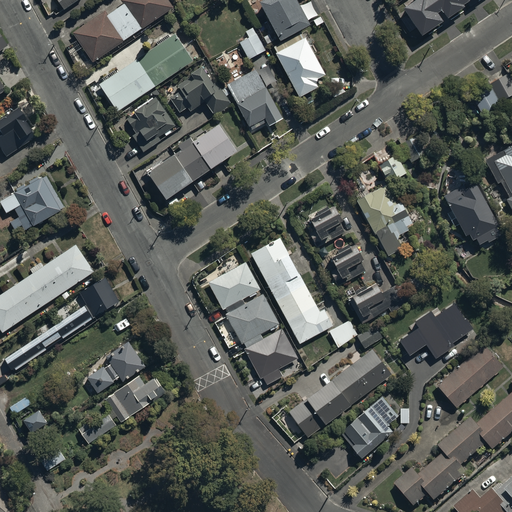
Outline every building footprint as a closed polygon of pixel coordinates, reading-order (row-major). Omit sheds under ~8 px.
[(56,0),(62,8),(73,0),(56,0)] [(166,0),(127,0),(122,4),(124,8),(109,19),(106,15),(74,36),(94,65),(174,11),(166,0)] [(260,0),(278,36),(293,28),(309,19),(308,17),(310,17),(318,14),(310,0),(304,0),(299,2),(298,0),(260,0)] [(417,0),(404,9),(423,36),(444,21),(438,13),(442,10),(448,18),(465,7),(463,5),(470,0),(469,0),(417,0)] [(266,53),(253,30),(247,34),(250,40),(240,46),(249,63),(266,53)] [(274,49),(298,94),(317,84),(317,83),(315,80),(316,76),(325,71),(305,33),(303,34),(301,30),(280,41),(279,40),(272,43),(275,49),(274,49)] [(99,87),(118,115),(194,64),(176,37),(171,40),(168,37),(157,45),(159,48),(117,76),(115,73),(103,81),(105,83),(99,87)] [(202,67),(178,84),(182,88),(170,97),(179,110),(187,105),(190,109),(205,99),(215,113),(231,101),(217,81),(213,84),(202,67)] [(511,91),(511,75),(510,71),(490,82),(492,85),(473,95),(482,111),(501,101),(500,99),(511,91)] [(284,123),(255,73),(228,88),(239,108),(237,109),(251,135),(267,126),(270,131),(284,123)] [(341,87),(330,93),(335,102),(346,96),(341,87)] [(143,105),(144,107),(127,118),(137,132),(132,135),(143,151),(160,140),(158,137),(164,132),(166,135),(172,131),(170,128),(175,125),(155,97),(143,105)] [(0,147),(1,147),(5,154),(34,135),(30,128),(32,127),(16,103),(0,114),(0,147)] [(238,154),(220,127),(209,134),(206,130),(196,137),(199,141),(194,144),(191,139),(180,147),(183,152),(149,175),(167,202),(194,184),(193,183),(212,170),(212,171),(238,154)] [(417,132),(399,142),(410,160),(428,149),(417,132)] [(511,141),(485,156),(499,180),(501,179),(509,194),(506,196),(511,206),(511,141)] [(406,170),(395,150),(376,161),(387,180),(406,170)] [(22,223),(24,227),(65,205),(47,172),(43,174),(42,172),(14,188),(14,190),(0,197),(0,199),(6,211),(15,206),(19,214),(10,218),(15,227),(22,223)] [(461,182),(443,191),(464,233),(468,231),(471,237),(475,234),(479,243),(501,232),(496,222),(498,221),(476,180),(463,186),(461,182)] [(355,195),(373,230),(375,230),(387,253),(401,246),(397,237),(398,232),(402,229),(400,225),(411,219),(400,197),(395,199),(386,182),(371,189),(370,187),(355,195)] [(327,203),(310,212),(311,214),(309,216),(315,227),(308,231),(316,244),(343,230),(337,218),(340,216),(333,202),(328,204),(327,203)] [(250,250),(299,340),(332,322),(324,306),(319,308),(279,234),(250,250)] [(337,282),(364,268),(360,260),(364,258),(354,240),(329,253),(336,266),(330,269),(337,282)] [(33,270),(0,291),(0,325),(3,329),(94,269),(76,241),(42,263),(40,260),(30,267),(33,270)] [(245,260),(208,280),(222,306),(224,305),(227,310),(244,301),(241,296),(259,286),(245,260)] [(360,320),(387,305),(391,311),(407,303),(388,270),(344,294),(352,308),(353,308),(360,320)] [(103,275),(79,291),(87,303),(4,358),(10,367),(13,365),(15,368),(120,300),(103,275)] [(227,310),(224,312),(240,342),(244,340),(246,344),(262,336),(259,330),(277,321),(262,291),(244,301),(227,310)] [(415,323),(419,328),(400,341),(410,355),(426,344),(436,359),(455,345),(453,343),(473,328),(455,303),(436,316),(432,311),(415,323)] [(348,318),(328,329),(337,345),(357,334),(348,318)] [(375,323),(357,334),(365,347),(383,335),(375,323)] [(246,344),(243,346),(259,376),(262,374),(266,382),(282,374),(277,366),(296,355),(281,326),(262,336),(246,344)] [(128,337),(106,352),(111,360),(104,365),(103,363),(88,373),(99,389),(120,374),(123,379),(146,363),(128,337)] [(483,341),(436,382),(455,404),(502,363),(483,341)] [(306,395),(288,408),(306,434),(325,421),(323,419),(348,401),(349,402),(391,372),(372,347),(361,355),(358,351),(348,358),(351,362),(331,376),(331,375),(305,394),(306,395)] [(90,418),(79,426),(89,441),(117,423),(113,417),(117,414),(121,420),(166,389),(155,373),(144,380),(139,373),(105,395),(113,407),(92,421),(90,418)] [(511,377),(510,379),(511,380),(511,390),(476,421),(471,415),(437,443),(444,450),(416,473),(411,466),(395,480),(414,503),(428,492),(433,498),(466,470),(459,462),(486,440),(492,447),(511,430),(511,377)] [(27,393),(9,405),(14,412),(32,401),(27,393)] [(339,430),(362,456),(392,428),(386,422),(397,412),(380,393),(339,430)] [(39,404),(23,415),(31,426),(47,415),(39,404)] [(408,405),(400,405),(399,420),(408,420),(408,405)] [(65,456),(58,446),(40,457),(47,468),(65,456)] [(473,487),(453,504),(460,511),(473,511),(478,509),(480,511),(511,511),(511,473),(494,489),(491,485),(480,495),(473,487)] [(0,511),(9,511),(5,480),(0,480),(0,511)]
